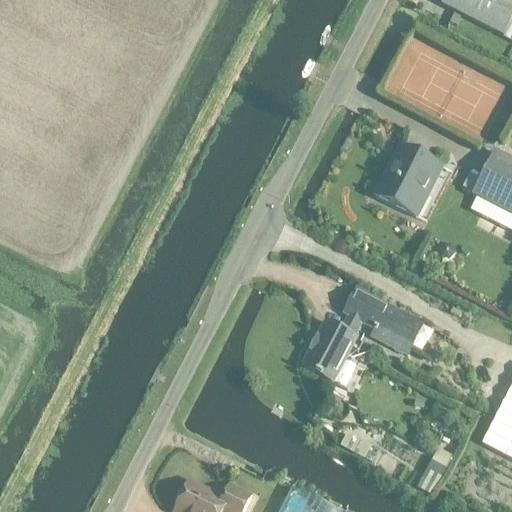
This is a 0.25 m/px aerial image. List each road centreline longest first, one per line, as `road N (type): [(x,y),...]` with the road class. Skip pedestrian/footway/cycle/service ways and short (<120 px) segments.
road 1 (unclassified): [(114,511),(378,0)]
road 2 (unknown): [(266,217),(511,349)]
road 3 (unknown): [(337,80),(466,156)]
